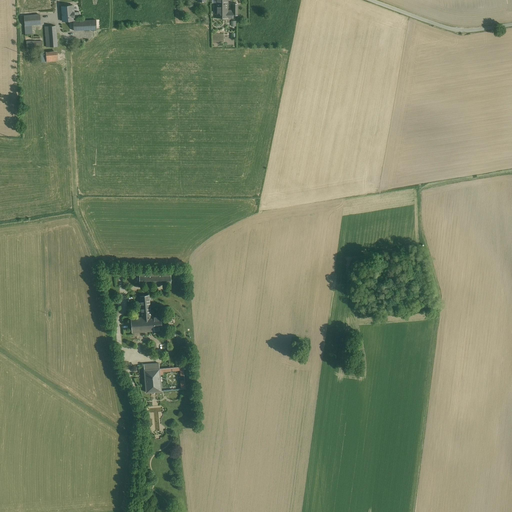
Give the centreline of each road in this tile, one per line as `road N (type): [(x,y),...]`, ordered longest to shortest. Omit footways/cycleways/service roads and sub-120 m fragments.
road 1 (track): [(133,444),(98,263),(76,211),(68,61)]
road 2 (track): [(412,511),(439,307)]
road 3 (track): [(133,444),(0,350)]
road 4 (unclassified): [(364,0),(467,31),(511,24)]
